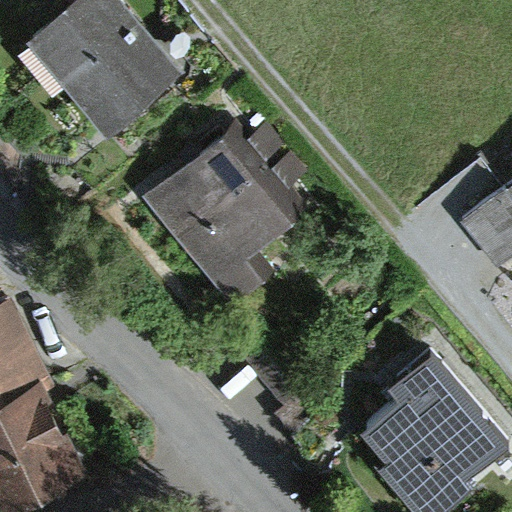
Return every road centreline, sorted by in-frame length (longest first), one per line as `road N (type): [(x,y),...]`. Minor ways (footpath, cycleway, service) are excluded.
road 1 (tertiary): [(0,237),(275,511)]
road 2 (residential): [(511,359),(405,229)]
